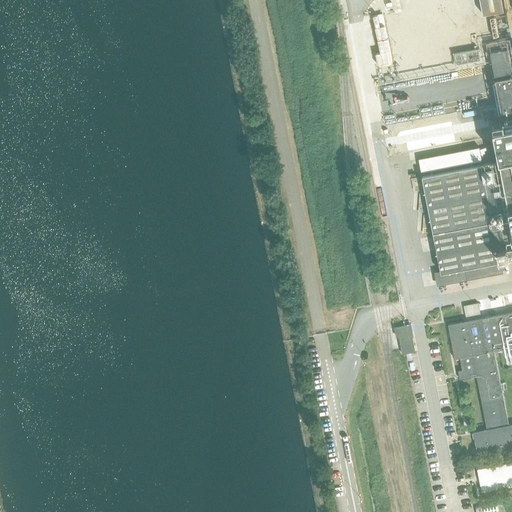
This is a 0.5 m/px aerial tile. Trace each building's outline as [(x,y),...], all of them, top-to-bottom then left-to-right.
[(480,0),(483,12),(504,8),(502,0),(480,0)] [(377,39),(379,63),(394,62),(392,38),(377,39)] [(422,176),(435,240),(441,272),(436,273),(438,285),(466,279),(464,268),(511,259),(511,70),(506,42),(490,45),(504,122),(505,128),(495,130),(500,161),(422,176)] [(417,118),(419,131),(431,129),(432,133),(444,131),(441,114),(417,118)] [(419,159),(422,171),(482,160),(479,147),(419,159)] [(478,302),(464,305),(466,317),(481,314),(478,302)] [(511,347),(511,311),(450,324),(456,358),(461,357),(463,370),(459,371),(460,379),(477,375),(488,429),(473,432),(477,453),(511,446),(511,424),(508,425),(494,351),(511,347)] [(395,328),(397,336),(399,336),(403,354),(406,353),(415,351),(410,325),(400,327),(395,328)] [(511,486),(511,461),(477,469),(482,492),(511,486)] [(475,506),(476,511),(499,511),(497,502),(475,506)]
